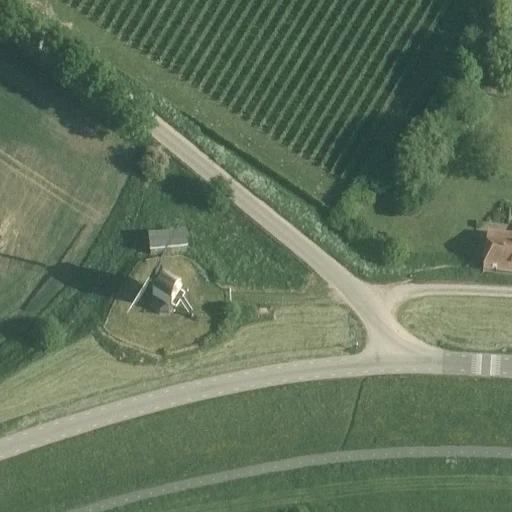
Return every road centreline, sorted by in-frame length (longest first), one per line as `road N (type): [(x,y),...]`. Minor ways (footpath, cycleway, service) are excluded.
road 1 (tertiary): [(387,364),(360,305),(0,17)]
road 2 (tertiary): [(387,364),(237,384),(0,454)]
road 3 (tertiary): [(511,371),(387,364)]
